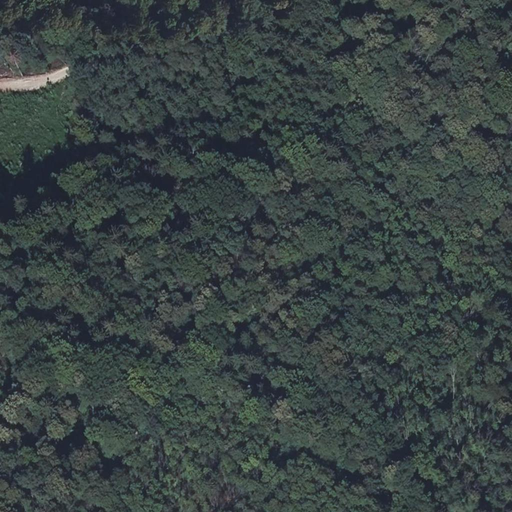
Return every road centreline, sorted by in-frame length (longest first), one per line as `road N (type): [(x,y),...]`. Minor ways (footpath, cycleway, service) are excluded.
road 1 (track): [(0,88),(55,82),(128,53),(252,51),(324,76),(387,113),(511,263)]
road 2 (track): [(379,511),(289,443),(261,435),(168,431),(0,468)]
